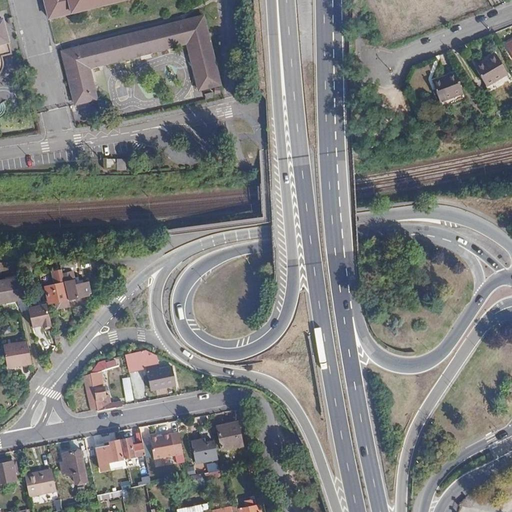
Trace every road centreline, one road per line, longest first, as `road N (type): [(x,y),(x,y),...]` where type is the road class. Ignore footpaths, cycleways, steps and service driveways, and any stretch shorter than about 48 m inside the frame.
road 1 (primary): [(271,0),(289,309),(274,335),(248,351),(218,354),(190,337),(180,296),(213,258),(375,230),(442,236)]
road 2 (primary): [(286,0),(312,258),(356,511)]
road 3 (primary): [(380,511),(331,217),(323,0)]
road 4 (primary): [(481,297),(446,349),(425,364),(390,363),(364,338),(344,213),(333,0)]
road 5 (primary): [(511,248),(458,218),(406,213),(225,237),(169,261)]
road 6 (residential): [(286,511),(268,410),(242,395),(78,426)]
road 7 (primary): [(167,338),(195,363),(268,383),(292,403),(337,511)]
road 8 (primary): [(400,511),(418,424),(480,329),(511,305)]
road 9 (residential): [(0,152),(155,127)]
road 10 (residential): [(511,12),(397,59),(390,69)]
road 11 (secondary): [(511,431),(450,467),(425,511)]
road 12 (residential): [(169,261),(121,298),(84,346)]
